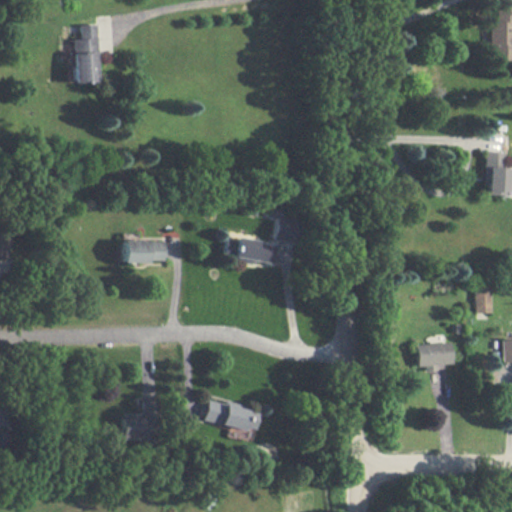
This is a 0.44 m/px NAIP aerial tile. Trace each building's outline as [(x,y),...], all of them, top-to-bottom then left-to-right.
[(511,0),(506,0),(506,5),(494,5),(493,20),(487,20),(486,59),(509,59),(509,49),(511,48),(511,29),(511,22),(511,0)] [(70,82),(95,81),(93,23),(76,23),(77,38),(69,38),(70,82)] [(479,183),(483,183),(483,193),(511,195),(511,188),(511,167),(499,166),(500,151),(481,150),(479,183)] [(294,219),(272,217),(271,239),(293,240),(294,219)] [(220,256),(270,262),(273,242),(232,237),(232,239),(222,238),(220,256)] [(160,239),(119,239),(118,260),(160,261),(160,239)] [(472,285),(472,311),(489,311),(488,285),(472,285)] [(511,337),(498,338),(498,360),(511,359),(511,337)] [(434,363),(448,363),(447,341),(412,343),(412,365),(421,365),(421,371),(434,370),(434,363)] [(118,413),(118,438),(151,437),(150,397),(138,397),(138,412),(118,413)] [(198,420),(239,429),(239,426),(250,428),(255,408),(220,401),(220,402),(203,398),(198,420)]
